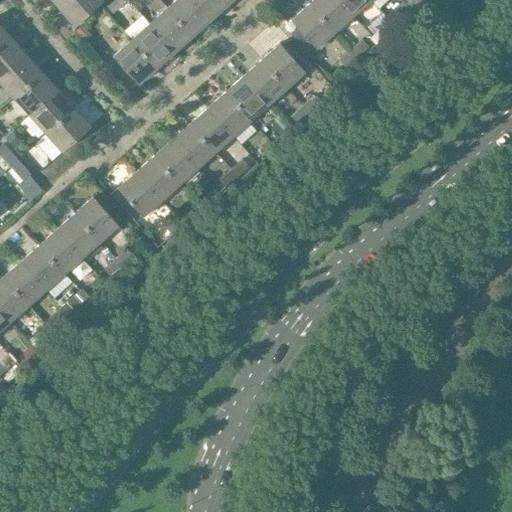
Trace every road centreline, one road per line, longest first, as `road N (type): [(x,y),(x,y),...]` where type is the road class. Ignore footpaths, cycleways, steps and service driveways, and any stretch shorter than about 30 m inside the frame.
road 1 (secondary): [(511,47),(293,246),(61,511)]
road 2 (secondary): [(196,511),(263,373),(322,288),(511,115)]
